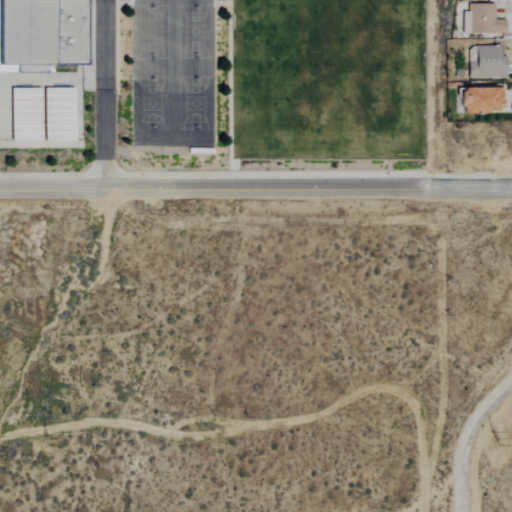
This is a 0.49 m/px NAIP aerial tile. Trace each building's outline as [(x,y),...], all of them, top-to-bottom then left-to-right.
[(0,0),(84,0),(84,68),(16,68),(16,74),(0,74),(0,0)] [(465,35),(503,36),(503,20),(493,20),(493,5),(466,4),(465,35)] [(466,48),(467,79),(505,78),(504,59),(498,59),(498,47),(466,48)] [(499,112),(499,88),(458,90),(459,114),(499,112)] [(38,89),(38,142),(8,142),(8,89),(38,89)] [(71,89),(71,141),(42,141),(41,89),(71,89)]
